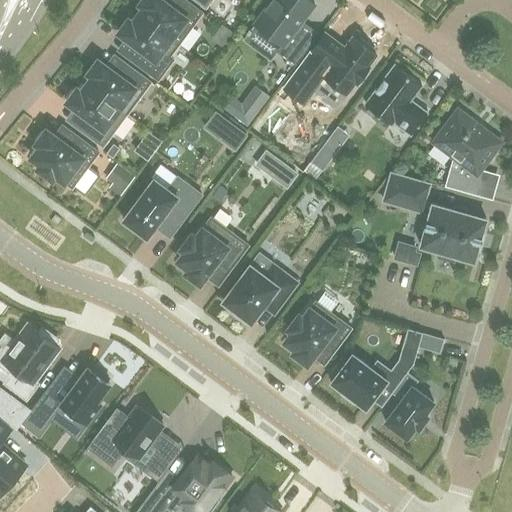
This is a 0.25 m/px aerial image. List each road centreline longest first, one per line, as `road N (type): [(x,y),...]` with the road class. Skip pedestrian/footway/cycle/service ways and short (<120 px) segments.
road 1 (residential): [(409,511),(156,319),(48,269),(0,236)]
road 2 (residential): [(511,253),(455,452),(464,476)]
road 3 (residential): [(92,0),(0,122)]
